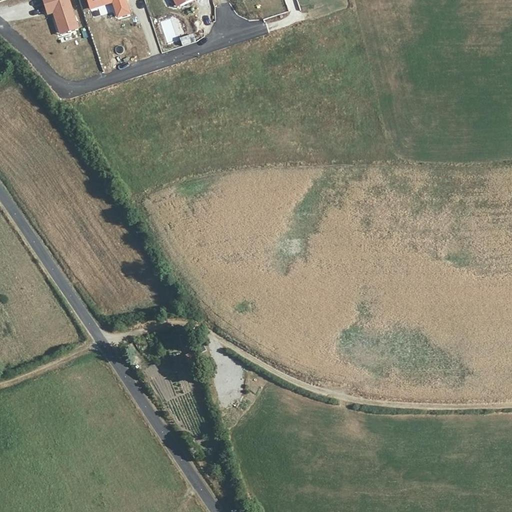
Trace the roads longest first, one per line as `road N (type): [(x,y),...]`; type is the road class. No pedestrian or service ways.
road 1 (track): [(0,385),(101,343),(190,324),(286,376),(351,399),(511,404)]
road 2 (tertiary): [(0,186),(219,511)]
road 3 (residential): [(0,25),(55,83),(91,88),(266,28)]
